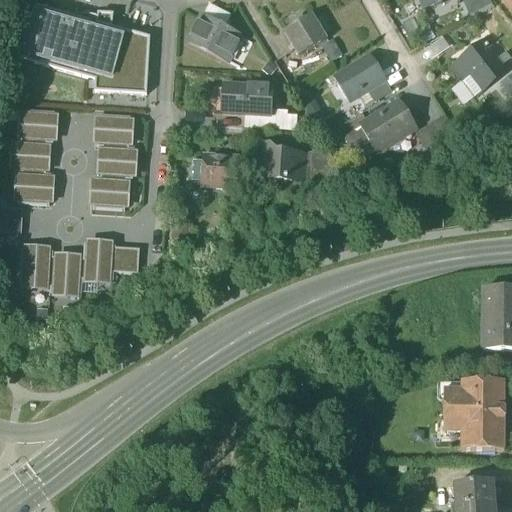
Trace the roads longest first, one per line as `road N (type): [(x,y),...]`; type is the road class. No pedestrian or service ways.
road 1 (secondary): [(511,253),(398,270),(326,297),(230,344),(139,406)]
road 2 (secondary): [(139,406),(0,509)]
road 3 (secondary): [(139,406),(73,427),(0,430)]
